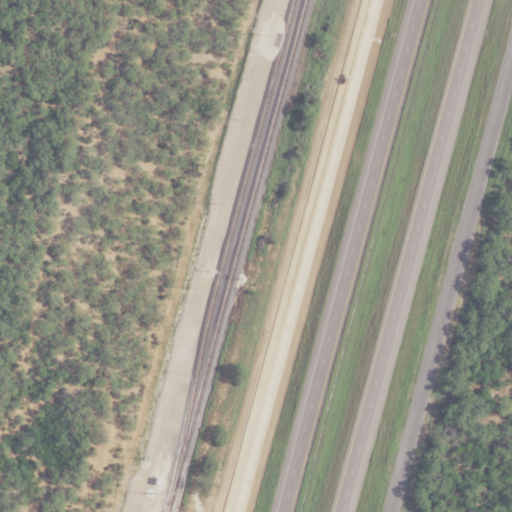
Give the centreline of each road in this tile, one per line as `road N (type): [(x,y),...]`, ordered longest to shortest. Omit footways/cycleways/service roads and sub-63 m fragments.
road 1 (tertiary): [(232,511),(370,0)]
road 2 (motorway): [(419,0),(281,511)]
road 3 (motorway): [(339,511),(477,0)]
road 4 (tertiary): [(511,58),(389,511)]
